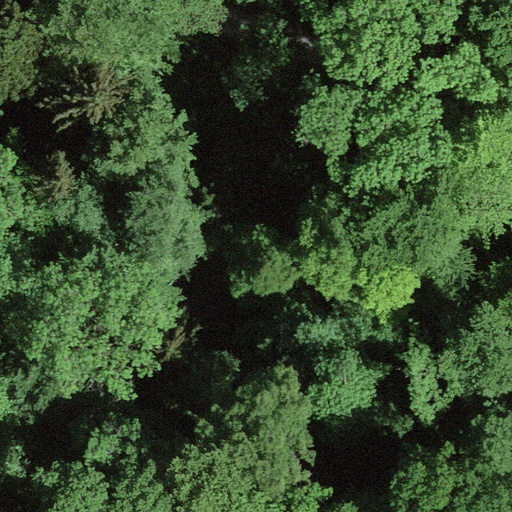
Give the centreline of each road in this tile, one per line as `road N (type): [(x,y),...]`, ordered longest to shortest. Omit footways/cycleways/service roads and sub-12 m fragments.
road 1 (track): [(183,0),(511,114)]
road 2 (track): [(106,0),(0,106)]
